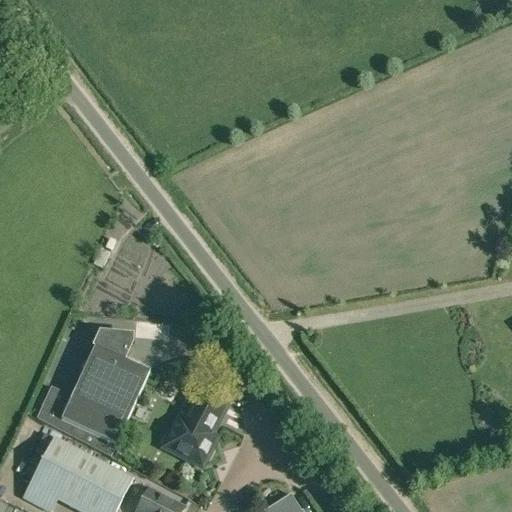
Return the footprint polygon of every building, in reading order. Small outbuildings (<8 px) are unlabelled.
[(103,269),(110,254),(101,250),(94,265),(103,269)] [(112,459),(117,448),(151,374),(124,362),(132,345),(132,339),(102,336),(73,398),(52,389),(37,420),(112,459)] [(227,408),(201,395),(186,423),(180,420),(165,448),(203,468),(207,460),(211,459),(215,452),(213,448),(218,440),(212,437),(227,408)] [(54,440),(25,500),(48,511),(52,511),(58,501),(78,511),(117,511),(133,482),(54,440)] [(183,511),(186,509),(150,490),(138,511),(183,511)] [(267,511),(299,511),(290,497),(267,511)]
